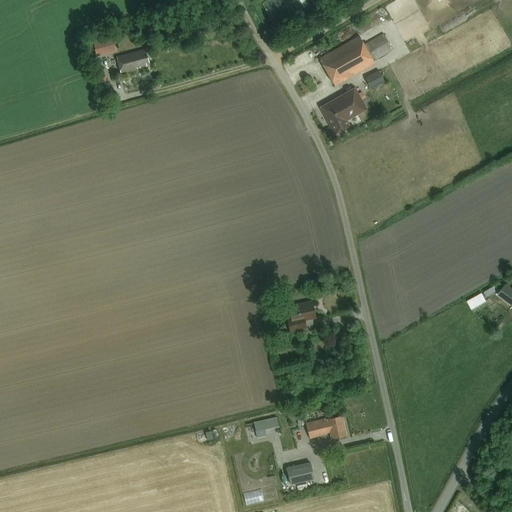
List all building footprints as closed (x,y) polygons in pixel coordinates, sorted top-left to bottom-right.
[(94,54),(114,49),(110,34),(91,39),(94,54)] [(359,37),(319,60),(334,87),(375,65),(373,62),(392,51),(383,34),(364,45),(359,37)] [(149,63),(145,50),(116,58),(120,74),(146,67),(145,64),(149,63)] [(378,71),(365,78),(371,90),(384,83),(378,71)] [(366,110),(354,89),(319,108),(329,125),(330,125),(335,135),(349,127),(346,121),(366,110)] [(511,290),(511,291),(505,287),(497,297),(511,306),(511,290)] [(484,294),(468,299),(472,309),(487,304),(484,294)] [(291,319),(286,320),(289,333),(306,329),(304,321),(315,319),(311,301),(288,306),(291,319)] [(325,420),(324,419),(305,424),(308,438),(330,433),(331,439),(346,436),(341,416),(325,420)] [(256,419),(257,437),(268,436),(267,428),(280,427),(279,418),(256,419)] [(314,479),(310,462),(286,468),(290,485),(314,479)]
